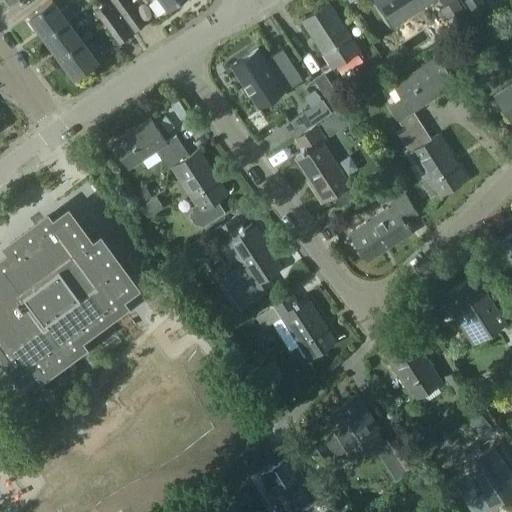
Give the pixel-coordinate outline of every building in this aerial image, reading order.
[(53,0),(51,0),(30,15),(45,36),(67,19),(53,0)] [(112,0),(123,14),(133,7),(127,0),(112,0)] [(376,0),(386,15),(409,0),(442,0),(444,3),(448,0),(376,0)] [(470,18),(457,0),(452,0),(442,7),(456,28),(470,18)] [(488,9),(482,0),(465,0),(475,17),(488,9)] [(328,1),(302,18),(333,65),(359,49),(328,1)] [(105,3),(95,10),(107,26),(117,19),(105,3)] [(145,23),(133,7),(123,14),(135,30),(145,23)] [(67,19),(45,36),(59,56),(82,40),(67,19)] [(117,19),(107,26),(119,42),(129,35),(117,19)] [(82,40),(59,56),(74,77),(97,60),(82,40)] [(257,48),(232,65),(259,105),(284,88),(277,78),(295,66),(283,47),(264,59),(257,48)] [(403,97),(390,105),(404,126),(397,130),(404,141),(425,128),(412,109),(455,81),(439,55),(395,84),(403,97)] [(314,76),(336,110),(346,103),(324,69),(314,76)] [(511,119),(511,83),(495,94),(511,120),(511,119)] [(323,97),(303,111),(311,124),(331,110),(323,97)] [(151,117),(113,142),(128,166),(155,148),(163,159),(183,145),(176,134),(166,141),(151,117)] [(316,123),(294,138),(303,151),(294,156),(323,199),(334,193),(340,202),(355,192),(349,183),(321,140),(325,137),(316,124),(316,123)] [(425,128),(404,141),(407,146),(405,148),(414,161),(412,162),(433,194),(438,191),(440,194),(465,177),(436,133),(430,137),(425,128)] [(183,145),(163,159),(168,168),(173,165),(197,202),(190,207),(189,215),(194,223),(204,224),(225,210),(217,198),(226,192),(198,148),(189,154),(183,145)] [(393,205),(350,232),(367,258),(411,230),(406,222),(418,214),(405,192),(391,201),(393,205)] [(273,285),(266,275),(281,265),(252,222),(244,227),(236,214),(214,228),(223,242),(227,239),(245,267),(224,281),(241,306),(273,285)] [(0,362),(13,381),(29,369),(34,376),(71,348),(67,342),(113,308),(108,301),(124,289),(91,244),(83,250),(59,217),(43,229),(38,222),(1,249),(6,256),(0,260),(0,362)] [(511,232),(501,240),(511,256),(511,232)] [(190,269),(210,256),(200,241),(180,254),(190,269)] [(473,274),(446,292),(458,310),(455,312),(474,341),(504,321),(499,315),(501,314),(499,312),(498,312),(473,274)] [(292,348),(301,342),(309,356),(335,340),(306,296),(298,301),(290,288),(269,302),(271,305),(260,312),(267,323),(273,319),(292,348)] [(440,380),(413,338),(387,354),(414,396),(440,380)] [(456,369),(446,375),(461,399),(471,392),(456,369)] [(356,394),(324,414),(353,460),(382,441),(375,429),(377,427),(356,394)] [(470,412),(487,433),(498,425),(480,404),(470,412)] [(400,434),(387,442),(404,468),(416,460),(400,434)] [(484,466),(457,484),(474,511),(476,511),(511,489),(511,476),(492,446),(477,455),(484,466)] [(286,456),(260,473),(269,486),(271,485),(286,508),(313,491),(301,472),(298,474),(286,456)] [(329,479),(318,486),(333,508),(344,501),(329,479)]
